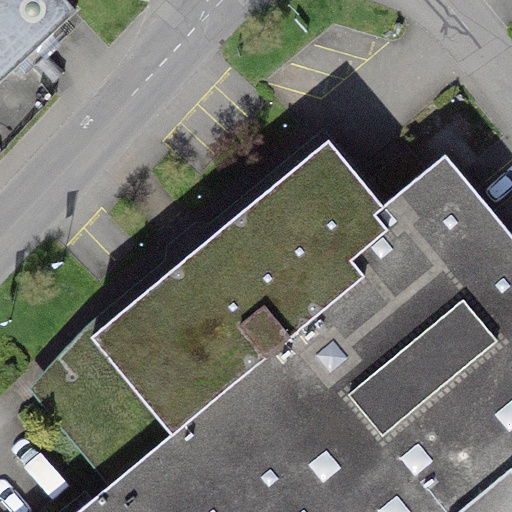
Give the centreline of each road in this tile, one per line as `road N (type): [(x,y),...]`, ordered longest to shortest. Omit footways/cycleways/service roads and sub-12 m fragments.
road 1 (residential): [(0,232),(217,0)]
road 2 (residential): [(423,0),(511,102)]
